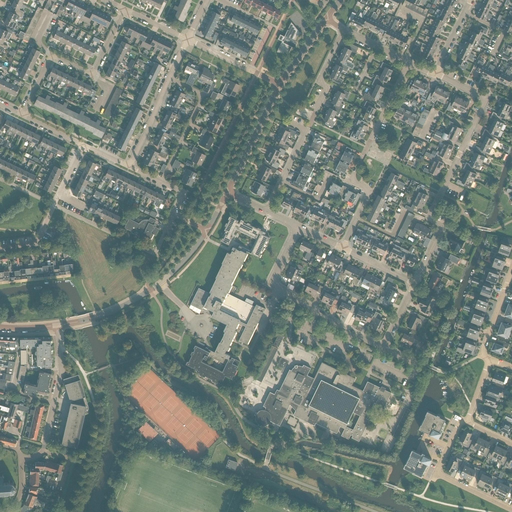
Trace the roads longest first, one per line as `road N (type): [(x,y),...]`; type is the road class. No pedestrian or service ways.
road 1 (unclassified): [(414,284),(443,227),(429,219),(486,99)]
road 2 (residential): [(341,249),(366,196),(353,173),(408,62)]
road 3 (residential): [(22,115),(48,56),(94,76),(124,9)]
road 4 (residential): [(383,347),(272,282),(298,229)]
road 5 (residential): [(282,182),(326,89),(320,79),(342,32)]
road 6 (unclassified): [(129,167),(186,39)]
road 7 (residential): [(466,422),(439,474),(511,510)]
road 8 (unclassified): [(43,448),(61,370),(57,325)]
